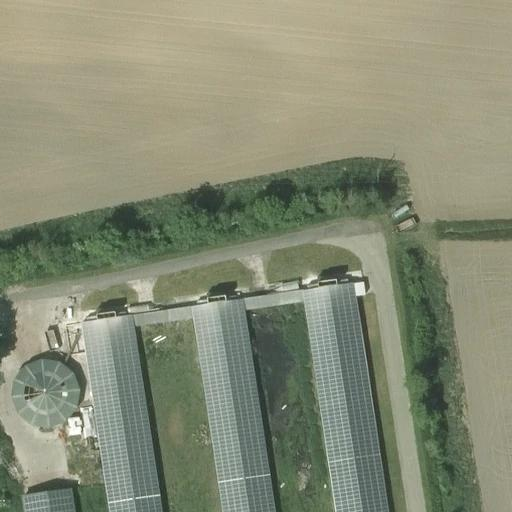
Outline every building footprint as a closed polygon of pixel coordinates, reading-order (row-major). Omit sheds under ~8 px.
[(212,279),(238,272),(236,266),(210,273),(212,279)] [(303,293),(336,511),(387,511),(353,285),(303,293)] [(274,511),(243,301),(194,308),(224,511),(274,511)] [(110,511),(160,511),(132,318),(82,325),(110,511)] [(52,369),(42,368),(32,371),(23,376),(17,383),(13,393),(12,403),(15,413),(20,421),(28,428),(37,431),(47,432),(57,430),(65,424),(72,417),(76,407),(76,397),(74,388),(69,379),(61,373),(52,369)] [(72,511),(69,490),(24,497),(25,511),(72,511)]
